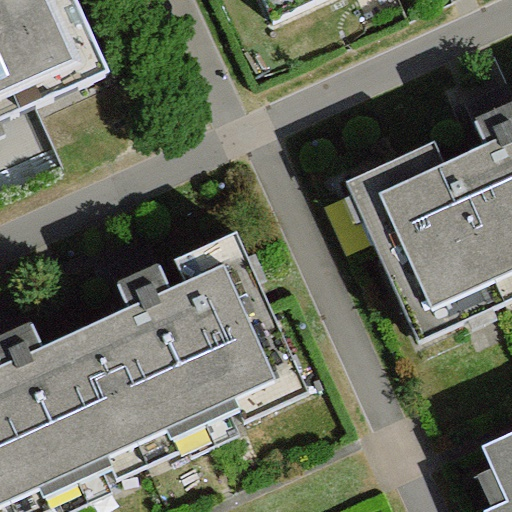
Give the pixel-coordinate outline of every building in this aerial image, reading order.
[(0,0),(0,131),(40,114),(112,80),(76,0),(0,0)] [(263,0),(274,24),(328,0),(263,0)] [(435,148),(349,186),(376,247),(421,348),(511,305),(511,111),(477,129),(496,171),(454,190),(435,148)] [(116,319),(88,332),(150,469),(181,456),(175,443),(240,414),(246,426),(312,395),(274,313),(238,236),(177,264),(196,307),(182,313),(163,270),(120,290),(139,333),(125,340),(116,319)] [(0,476),(16,511),(53,511),(49,502),(113,472),(118,484),(150,469),(88,332),(59,345),(69,365),(54,371),(36,328),(0,344),(0,365),(12,391),(0,396),(0,476)] [(511,511),(511,436),(485,449),(510,504),(490,511),(511,511)] [(0,511),(16,511),(0,476),(0,511)]
